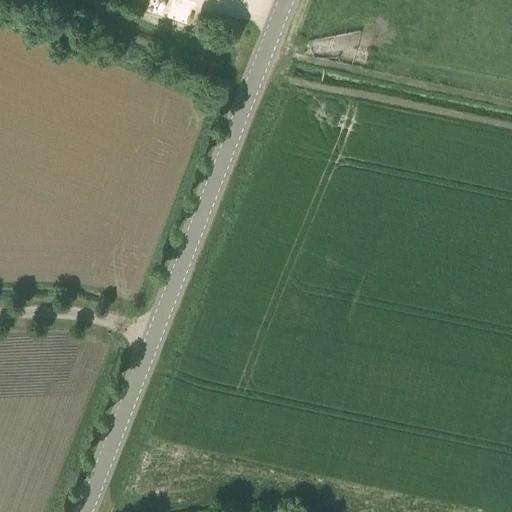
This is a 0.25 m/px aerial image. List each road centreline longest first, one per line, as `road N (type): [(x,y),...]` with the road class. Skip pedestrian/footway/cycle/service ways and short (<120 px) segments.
road 1 (tertiary): [(150,341),(286,0)]
road 2 (tertiary): [(81,511),(150,341)]
road 3 (unclassified): [(150,341),(76,320),(0,318)]
